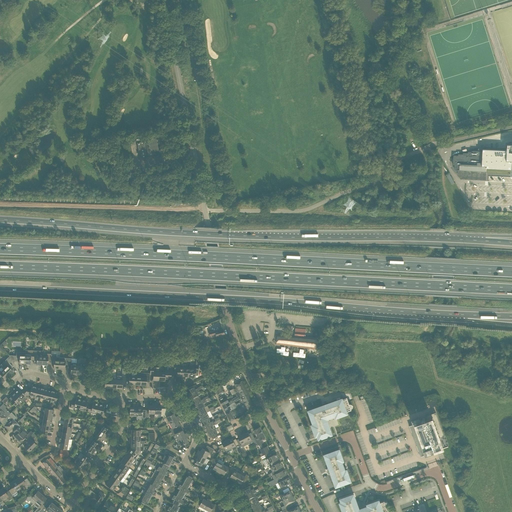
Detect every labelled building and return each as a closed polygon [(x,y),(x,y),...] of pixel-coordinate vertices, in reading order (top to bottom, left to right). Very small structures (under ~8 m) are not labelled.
[(156,138),(151,139),(145,140),(145,141),(137,143),(140,159),(155,156),(154,151),(158,151),(156,138)] [(453,157),(453,165),(455,165),(455,170),(461,178),(462,178),(462,179),(462,178),(467,178),(467,179),(467,178),(472,178),(472,179),(472,178),(476,178),(476,179),(477,179),(477,178),(481,179),(481,180),(482,180),(482,179),(483,179),(484,177),(485,168),(486,168),(487,168),(487,167),(491,167),(491,168),(491,167),(496,167),(496,169),(496,167),(501,167),(501,169),(501,167),(506,168),(505,169),(506,169),(506,168),(510,168),(510,169),(511,169),(511,161),(511,144),(507,145),(507,144),(506,151),(506,152),(502,152),(502,150),(501,152),(497,152),(497,150),(497,152),(492,152),(492,150),(492,152),(487,151),(488,150),(487,150),(487,151),(483,151),(483,150),(482,150),(482,154),(481,153),(481,152),(480,152),(479,152),(479,153),(478,153),(478,154),(478,151),(473,151),(472,154),(468,153),(468,155),(463,155),(463,156),(458,156),(458,157),(453,157)] [(295,329),(295,332),(295,336),(293,336),(277,335),(276,344),(317,349),(318,338),(305,337),(306,330),(295,329)] [(277,348),(277,353),(281,353),(281,355),(285,355),(285,351),(289,352),(289,347),(281,347),(281,348),(277,348)] [(25,352),(24,364),(26,364),(26,365),(29,365),(29,364),(30,364),(30,359),(33,359),(34,351),(25,350),(25,352)] [(34,351),(33,359),(36,359),(36,364),(42,365),(42,356),(42,353),(43,351),(34,351)] [(16,352),(16,353),(16,356),(9,355),(13,362),(16,360),(19,361),(19,364),(24,364),(25,352),(16,352)] [(42,353),(42,356),(42,365),(47,365),(48,360),(51,360),(51,355),(51,354),(42,353)] [(51,355),(51,360),(50,363),(53,364),(53,369),(59,369),(59,360),(59,358),(56,357),(57,355),(51,355)] [(6,372),(9,376),(13,372),(10,369),(13,367),(9,363),(11,362),(8,357),(0,365),(0,366),(3,369),(6,372)] [(59,358),(59,360),(59,369),(64,369),(65,364),(68,364),(68,358),(59,358)] [(68,364),(67,369),(70,369),(70,374),(76,374),(76,372),(76,366),(76,363),(71,363),(71,358),(68,358),(68,363),(68,364)] [(174,364),(174,371),(177,371),(177,376),(182,377),(183,372),(183,368),(183,364),(179,364),(177,364),(177,361),(174,361),(174,362),(174,364)] [(165,372),(165,379),(170,379),(171,370),(174,371),(174,364),(174,362),(171,362),(171,367),(168,366),(168,370),(165,370),(165,372)] [(76,366),(76,372),(76,374),(81,375),(82,371),(88,371),(88,364),(79,363),(79,366),(76,366)] [(116,376),(116,380),(116,388),(122,389),(122,383),(125,383),(125,385),(126,379),(125,379),(126,376),(125,376),(126,372),(126,365),(122,366),(122,368),(121,374),(122,374),(122,376),(116,376)] [(189,368),(189,372),(189,377),(195,377),(195,372),(198,372),(198,366),(193,365),(193,368),(189,368)] [(150,373),(149,376),(150,376),(150,375),(153,375),(152,380),(155,380),(155,381),(157,381),(158,381),(159,372),(155,371),(156,368),(153,368),(153,366),(150,366),(150,372),(150,373)] [(0,370),(0,377),(1,376),(5,380),(9,376),(6,372),(3,369),(1,371),(0,370)] [(126,372),(125,376),(126,376),(125,379),(126,379),(128,379),(128,385),(134,385),(134,376),(131,376),(131,372),(126,372)] [(141,373),(141,376),(140,385),(146,386),(146,380),(149,380),(149,376),(150,373),(141,372),(141,373)] [(110,379),(107,379),(107,375),(101,375),(101,384),(101,382),(104,382),(104,388),(107,388),(108,389),(109,388),(110,388),(110,379)] [(232,386),(234,389),(230,391),(232,395),(235,393),(238,392),(245,388),(242,381),(232,386)] [(214,387),(215,388),(218,395),(224,391),(220,384),(214,387)] [(196,388),(194,385),(187,389),(189,392),(187,393),(188,395),(203,388),(202,386),(198,388),(197,387),(196,388)] [(31,389),(25,388),(27,395),(35,396),(37,388),(31,386),(31,389)] [(27,395),(25,388),(21,391),(18,388),(16,390),(17,391),(15,393),(21,399),(23,402),(27,398),(26,396),(27,395)] [(204,389),(203,388),(188,395),(190,397),(191,397),(192,400),(200,396),(199,393),(200,392),(204,389)] [(249,394),(245,388),(238,392),(235,393),(236,396),(235,396),(232,399),(231,399),(233,403),(234,402),(238,400),(241,398),(249,394)] [(21,399),(15,393),(12,395),(11,394),(9,396),(12,399),(10,401),(15,407),(18,404),(17,403),(21,399)] [(254,406),(249,394),(241,398),(238,400),(234,402),(233,403),(229,405),(232,410),(237,407),(236,405),(240,403),(241,404),(243,403),(247,409),(254,406)] [(200,396),(192,400),(194,403),(193,403),(194,406),(209,398),(208,396),(203,399),(203,398),(202,399),(200,396)] [(79,408),(81,400),(78,399),(79,398),(76,397),(75,402),(72,401),(70,408),(73,408),(74,407),(79,408)] [(336,418),(347,414),(346,412),(351,410),(351,409),(352,408),(353,407),(352,406),(352,405),(351,404),(349,404),(347,397),(329,404),(328,405),(327,403),(324,404),(324,406),(323,406),(309,411),(313,425),(312,425),(316,436),(317,436),(319,439),(331,435),(326,419),(335,416),(336,418)] [(210,400),(209,398),(194,406),(195,408),(196,407),(198,410),(204,407),(205,407),(204,404),(205,403),(205,402),(210,400)] [(81,400),(79,408),(84,409),(84,411),(87,412),(89,405),(86,404),(87,400),(85,399),(84,401),(81,400)] [(223,409),(224,409),(227,407),(225,404),(228,403),(226,399),(221,401),(220,402),(223,409)] [(92,406),(89,405),(87,412),(90,412),(90,413),(96,414),(96,412),(98,404),(95,403),(96,402),(93,401),(92,406)] [(148,410),(145,410),(145,419),(148,419),(148,414),(154,414),(155,403),(152,403),(152,405),(148,405),(148,410)] [(155,403),(154,414),(161,414),(161,416),(163,417),(168,409),(161,409),(161,406),(157,406),(157,403),(155,403)] [(6,407),(3,404),(0,406),(0,422),(1,423),(10,414),(5,408),(6,407)] [(101,405),(98,404),(96,412),(101,414),(101,415),(104,416),(106,409),(103,409),(104,404),(102,404),(101,405)] [(138,405),(136,405),(135,416),(141,416),(141,419),(145,419),(145,410),(142,410),(142,408),(138,408),(138,405)] [(204,407),(198,410),(196,411),(198,414),(197,415),(198,417),(207,412),(204,407)] [(168,409),(163,417),(166,424),(169,423),(179,418),(177,416),(175,417),(173,413),(171,415),(168,409)] [(230,421),(234,419),(230,410),(225,412),(230,421)] [(207,412),(198,417),(199,419),(200,419),(202,422),(209,418),(207,412)] [(11,413),(10,414),(1,423),(4,426),(3,426),(9,431),(17,423),(14,420),(16,418),(11,413)] [(421,418),(411,421),(417,438),(418,441),(421,450),(424,449),(425,453),(434,450),(434,449),(435,448),(435,449),(443,446),(440,438),(444,437),(436,413),(424,417),(426,420),(422,422),(421,418)] [(179,418),(169,423),(172,428),(170,429),(171,432),(179,428),(177,426),(179,425),(177,421),(180,420),(179,418)] [(211,421),(209,418),(202,422),(203,425),(202,425),(203,428),(214,423),(212,420),(211,421)] [(110,427),(106,424),(105,423),(103,426),(104,427),(100,431),(108,436),(109,433),(111,434),(112,432),(109,429),(110,427)] [(215,425),(214,423),(203,428),(204,430),(206,429),(208,434),(215,430),(213,426),(215,425)] [(19,426),(15,430),(13,432),(16,435),(14,437),(19,442),(27,435),(19,426)] [(254,438),(257,444),(258,445),(263,442),(262,440),(265,438),(260,427),(254,430),(257,437),(254,438)] [(180,431),(179,428),(171,432),(173,435),(174,434),(177,440),(187,435),(186,433),(184,434),(182,430),(180,431)] [(216,432),(215,430),(208,434),(210,438),(212,437),(213,439),(217,437),(216,435),(218,434),(217,434),(219,433),(218,431),(216,432)] [(108,436),(100,431),(97,436),(96,435),(94,437),(100,441),(102,439),(105,442),(107,439),(106,439),(108,436)] [(245,433),(242,434),(248,445),(253,442),(254,445),(257,444),(254,438),(251,439),(248,432),(246,433),(245,433)] [(33,433),(33,434),(30,436),(27,439),(24,442),(26,445),(24,447),(29,452),(36,445),(31,440),(36,436),(33,433)] [(236,440),(238,445),(243,454),(246,452),(243,447),(248,445),(242,434),(240,435),(240,436),(238,437),(239,439),(236,440)] [(187,435),(177,440),(180,445),(188,442),(186,438),(188,437),(187,435)] [(100,441),(94,437),(92,440),(93,441),(90,445),(97,450),(99,448),(100,449),(102,446),(98,444),(100,441)] [(229,439),(227,440),(231,448),(233,452),(238,449),(236,446),(238,445),(236,440),(236,439),(233,440),(232,438),(230,440),(229,439)] [(231,448),(227,440),(224,441),(224,442),(222,443),(223,444),(218,447),(220,448),(222,449),(224,452),(231,448)] [(86,449),(84,452),(89,456),(91,453),(95,456),(96,454),(95,453),(97,450),(90,445),(87,443),(85,445),(85,447),(86,449)] [(177,451),(171,447),(172,446),(170,443),(164,447),(176,454),(177,451)] [(131,448),(130,449),(137,454),(140,451),(143,451),(143,446),(140,446),(140,447),(131,447),(131,448)] [(198,451),(197,453),(206,458),(209,453),(212,454),(214,450),(207,446),(205,450),(202,448),(200,452),(198,451)] [(267,446),(263,449),(260,450),(263,455),(265,454),(267,453),(270,452),(267,446)] [(137,454),(130,449),(128,451),(127,450),(125,452),(134,459),(137,454)] [(67,458),(68,451),(60,450),(59,457),(67,458)] [(344,471),(341,462),(343,461),(339,450),(325,455),(329,468),(330,469),(328,470),(329,473),(331,473),(331,474),(336,487),(350,481),(346,470),(344,471)] [(89,456),(84,452),(82,455),(83,456),(80,460),(87,465),(89,462),(90,463),(91,461),(88,458),(89,456)] [(125,455),(123,458),(131,463),(134,465),(135,463),(135,462),(136,460),(134,459),(125,452),(124,455),(125,455)] [(175,457),(171,454),(168,453),(166,456),(165,455),(163,457),(173,463),(175,460),(173,460),(175,457)] [(206,458),(197,453),(196,455),(198,456),(194,462),(204,468),(206,465),(203,463),(206,458)] [(265,454),(263,455),(261,457),(262,459),(265,458),(266,459),(262,461),(265,466),(267,465),(268,468),(270,467),(277,463),(275,461),(278,459),(276,454),(269,457),(267,453),(265,454)] [(173,463),(163,457),(162,459),(163,460),(162,463),(169,467),(171,464),(172,465),(173,463)] [(54,463),(53,462),(50,458),(48,460),(47,459),(42,463),(60,486),(68,479),(66,477),(64,479),(52,464),(54,463)] [(121,459),(119,461),(128,468),(131,463),(123,458),(122,460),(121,459)] [(216,458),(214,460),(212,464),(215,466),(213,469),(217,470),(215,473),(218,474),(223,464),(217,461),(219,459),(216,458)] [(87,465),(80,460),(76,464),(75,463),(73,466),(78,471),(81,467),(84,470),(86,468),(85,467),(87,465)] [(128,468),(119,461),(117,463),(120,465),(118,467),(126,473),(129,468),(128,468)] [(169,467),(162,463),(158,461),(155,466),(158,468),(168,473),(169,471),(168,470),(169,467)] [(280,462),(277,463),(270,467),(273,472),(271,473),(272,475),(273,476),(279,472),(277,470),(282,467),(280,462)] [(228,467),(223,464),(218,474),(220,475),(221,473),(225,475),(226,473),(228,474),(232,467),(229,465),(228,467)] [(115,469),(114,471),(122,477),(126,473),(118,467),(117,469),(115,469)] [(232,467),(228,474),(231,476),(230,478),(233,480),(232,482),(234,483),(239,474),(234,471),(235,468),(232,467)] [(156,471),(155,470),(153,472),(156,474),(163,478),(165,475),(166,476),(168,473),(158,468),(156,471)] [(279,472),(273,476),(274,479),(268,482),(270,487),(278,482),(283,480),(281,477),(286,475),(284,470),(279,472)] [(122,477),(114,471),(112,473),(113,474),(112,476),(119,481),(122,477)] [(163,478),(156,474),(153,479),(162,484),(163,482),(162,481),(163,478)] [(245,476),(239,474),(234,483),(236,484),(238,482),(241,484),(243,481),(245,483),(249,476),(246,474),(245,476)] [(193,476),(193,477),(189,475),(188,477),(186,476),(183,481),(190,485),(193,481),(195,482),(197,478),(193,476)] [(20,476),(15,480),(20,488),(24,485),(26,489),(31,486),(27,478),(23,481),(20,476)] [(119,481),(112,476),(110,478),(108,476),(106,479),(116,486),(119,481)] [(283,480),(278,482),(281,488),(279,488),(281,492),(283,491),(287,488),(285,485),(290,483),(288,478),(283,480)] [(116,486),(106,479),(105,481),(107,482),(105,485),(113,490),(116,486)] [(153,479),(150,484),(150,485),(156,488),(157,488),(159,485),(161,486),(162,484),(153,479)] [(11,489),(9,490),(13,498),(18,494),(16,491),(20,488),(15,480),(9,483),(13,489),(12,489),(11,489)] [(190,485),(183,481),(182,484),(180,484),(179,486),(189,492),(190,489),(189,488),(190,485)] [(150,485),(150,484),(149,484),(146,489),(155,494),(156,491),(154,490),(156,488),(150,485)] [(179,489),(177,492),(185,496),(186,493),(188,494),(189,492),(179,486),(178,488),(179,489)] [(250,486),(247,487),(243,489),(244,492),(243,493),(244,495),(254,490),(253,488),(251,489),(250,486)] [(13,498),(9,490),(6,492),(7,493),(6,493),(2,488),(0,489),(0,496),(2,500),(6,497),(8,501),(13,498)] [(146,489),(143,494),(150,498),(152,495),(153,496),(155,494),(146,489)] [(255,493),(254,490),(244,495),(245,498),(247,497),(248,500),(256,496),(254,493),(255,493)] [(30,494),(27,497),(25,499),(28,502),(29,501),(33,504),(42,495),(38,491),(33,496),(30,494)] [(281,492),(274,495),(276,498),(280,496),(282,501),(292,496),(292,494),(291,491),(290,492),(290,491),(284,493),(283,491),(281,492)] [(93,493),(89,498),(92,500),(93,501),(90,504),(96,508),(105,496),(99,492),(96,496),(93,493)] [(174,494),(173,497),(183,502),(184,500),(183,499),(185,496),(177,492),(176,495),(174,494)] [(150,498),(143,494),(140,499),(142,500),(140,503),(144,505),(146,503),(147,503),(150,498)] [(46,498),(42,495),(33,504),(37,508),(35,511),(38,511),(41,510),(44,506),(41,504),(46,498)] [(359,510),(356,502),(353,495),(340,500),(342,503),(340,504),(343,511),(388,511),(386,507),(387,506),(388,505),(388,504),(387,502),(386,502),(384,502),(384,501),(379,503),(378,501),(367,505),(368,507),(359,510)] [(258,502),(256,496),(248,500),(250,503),(248,504),(250,506),(258,502)] [(292,496),(282,501),(285,505),(285,506),(291,503),(295,501),(294,499),(295,499),(294,496),(293,497),(292,496)] [(183,502),(173,497),(172,499),(173,500),(172,503),(173,503),(180,507),(181,507),(179,506),(181,504),(182,504),(183,502)] [(199,500),(197,504),(195,507),(198,508),(200,506),(205,509),(210,500),(208,498),(207,501),(203,499),(202,501),(199,500)] [(210,500),(205,509),(210,511),(214,511),(220,509),(218,508),(219,506),(215,504),(214,505),(211,503),(212,501),(210,500)] [(105,502),(104,504),(101,508),(105,510),(103,511),(113,511),(116,508),(105,502)] [(258,502),(250,506),(251,509),(252,508),(254,511),(261,507),(258,502)] [(44,507),(41,510),(43,511),(52,511),(57,507),(51,503),(48,507),(47,509),(44,507)] [(177,511),(180,507),(173,503),(171,506),(170,505),(169,508),(176,511),(177,511)]
